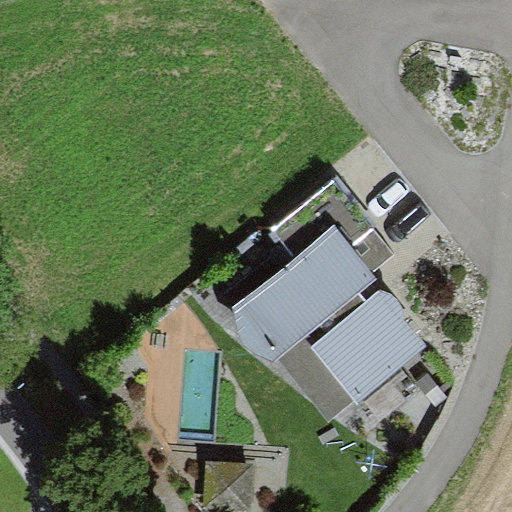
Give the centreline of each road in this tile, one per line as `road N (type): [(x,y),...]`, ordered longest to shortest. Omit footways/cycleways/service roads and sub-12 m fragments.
road 1 (residential): [(511,229),(494,340),(471,403),(402,511)]
road 2 (residential): [(0,408),(71,511)]
